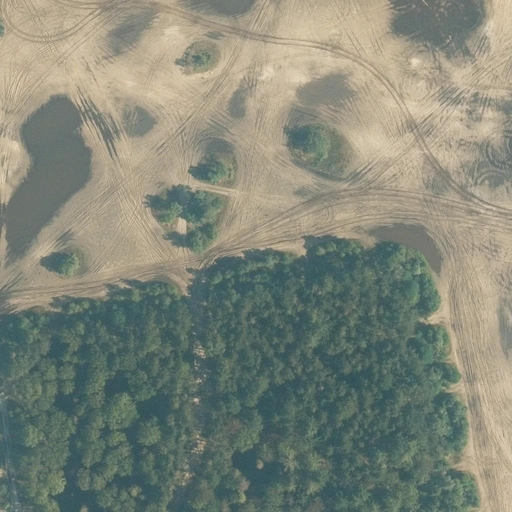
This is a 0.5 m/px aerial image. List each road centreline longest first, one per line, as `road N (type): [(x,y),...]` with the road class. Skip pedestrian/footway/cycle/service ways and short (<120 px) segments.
road 1 (track): [(511,239),(378,217),(266,154),(90,96),(0,89)]
road 2 (track): [(15,0),(42,90),(225,0)]
road 3 (track): [(500,511),(445,229)]
